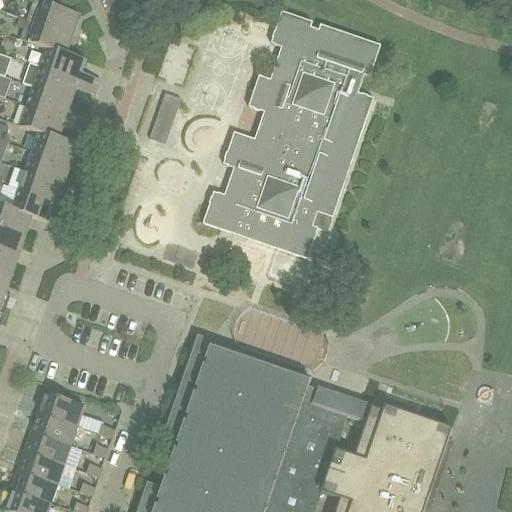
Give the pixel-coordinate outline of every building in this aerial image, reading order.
[(34,25),(41,4),(33,2),(26,22),(34,25)] [(34,25),(73,37),(79,18),(41,4),(34,25)] [(307,262),(314,241),(318,231),(312,228),(317,215),(332,220),(373,101),(358,96),(364,77),(370,79),(380,48),(320,27),(318,33),(310,30),(312,25),(282,14),(271,46),(286,51),(274,84),(259,78),(248,109),(264,114),(254,143),(234,136),(223,166),(238,171),(228,200),(213,195),(203,226),(307,262)] [(29,39),(34,25),(26,22),(21,36),(29,39)] [(66,56),(73,37),(34,25),(29,39),(27,44),(46,51),(46,50),(66,57),(66,56)] [(66,56),(66,57),(46,50),(46,51),(40,70),(97,89),(100,82),(81,75),(85,63),(66,56)] [(95,97),(97,89),(40,70),(30,66),(23,86),(33,89),(72,102),(76,91),(95,97)] [(68,114),(72,102),(33,89),(27,108),(84,128),(87,120),(68,114)] [(181,101),(165,96),(162,104),(178,109),(181,101)] [(81,136),(84,128),(27,108),(20,128),(39,134),(58,141),(59,140),(62,129),(81,136)] [(163,128),(155,125),(149,141),(157,144),(163,128)] [(0,142),(4,144),(9,130),(0,126),(0,142)] [(59,140),(58,141),(39,134),(32,154),(71,167),(78,147),(59,140)] [(64,186),(71,167),(32,154),(26,173),(64,186)] [(57,206),(64,186),(26,173),(19,192),(57,206)] [(51,226),(57,206),(19,192),(13,211),(12,212),(32,218),(51,226)] [(12,212),(13,211),(0,206),(0,229),(25,238),(32,218),(12,212)] [(24,241),(25,238),(0,229),(0,250),(19,257),(24,241)] [(0,272),(12,277),(19,257),(0,250),(0,272)] [(0,294),(5,296),(12,277),(0,272),(0,294)] [(146,485),(136,511),(424,511),(431,493),(452,432),(439,427),(437,432),(385,414),(386,409),(384,408),(383,413),(371,409),(372,406),(317,388),(315,392),(307,390),(310,381),(215,348),(216,345),(196,338),(165,430),(181,436),(162,491),(146,485)] [(39,416),(78,429),(84,409),(46,396),(39,416)] [(71,449),(78,429),(39,416),(33,435),(71,449)] [(100,437),(112,441),(115,432),(103,428),(100,437)] [(64,468),(71,449),(33,435),(26,455),(64,468)] [(105,460),(108,451),(96,447),(93,456),(105,460)] [(58,487),(64,468),(26,455),(20,474),(58,487)] [(99,480),(102,470),(90,466),(86,475),(99,480)] [(51,506),(58,487),(20,474),(13,493),(51,506)] [(80,495),(92,499),(95,490),(83,486),(80,495)] [(49,511),(51,506),(13,493),(6,511),(49,511)]
